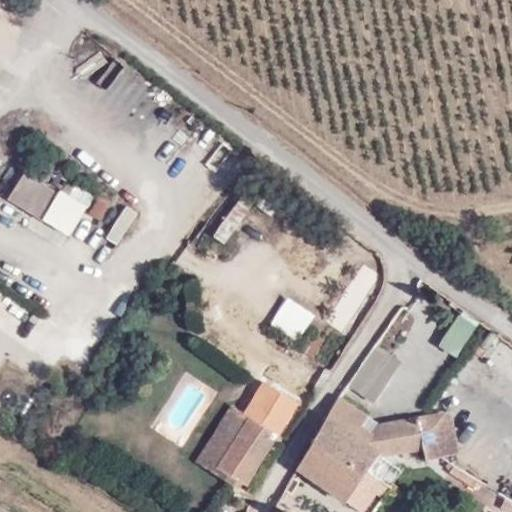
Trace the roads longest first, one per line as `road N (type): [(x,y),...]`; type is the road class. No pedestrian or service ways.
road 1 (residential): [(77,0),(511,337)]
road 2 (track): [(134,0),(382,186),(420,204),(487,213),(511,207)]
